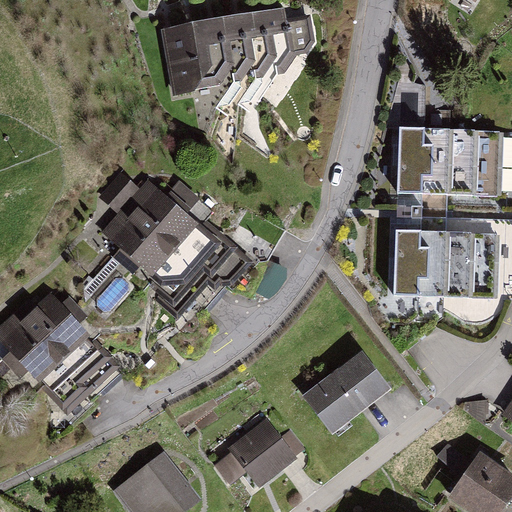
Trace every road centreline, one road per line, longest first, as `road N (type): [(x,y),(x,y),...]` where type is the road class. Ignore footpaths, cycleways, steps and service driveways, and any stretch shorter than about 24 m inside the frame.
road 1 (residential): [(149,415),(241,349),(320,254),(355,179),(380,0)]
road 2 (residential): [(306,511),(489,360)]
